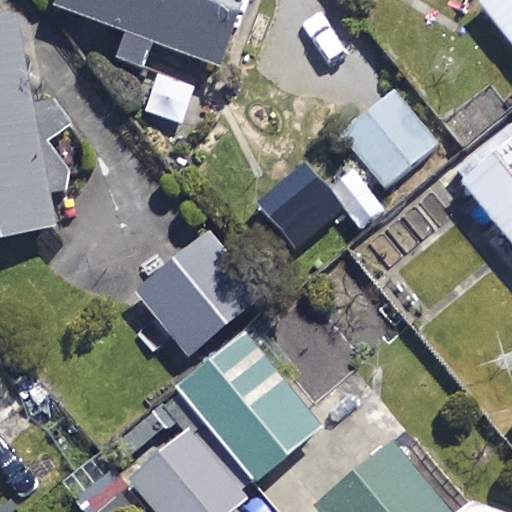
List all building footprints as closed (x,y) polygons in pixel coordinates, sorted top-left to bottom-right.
[(66,0),(60,17),(131,43),(121,69),(143,77),(152,51),(224,77),(251,0),(66,0)] [(511,0),(494,0),(483,9),(511,45),(511,0)] [(0,250),(61,239),(20,24),(0,28),(0,250)] [(440,150),(395,98),(344,142),(390,194),(440,150)] [(511,133),(456,180),(511,247),(511,133)] [(266,309),(213,241),(141,297),(193,365),(266,309)] [(170,388),(124,332),(56,387),(102,443),(170,388)] [(330,446),(268,338),(185,386),(246,494),(330,446)] [(245,511),(254,505),(200,437),(138,488),(157,511),(245,511)] [(478,511),(458,506),(409,447),(331,511),(478,511)] [(127,511),(109,493),(89,511),(127,511)]
